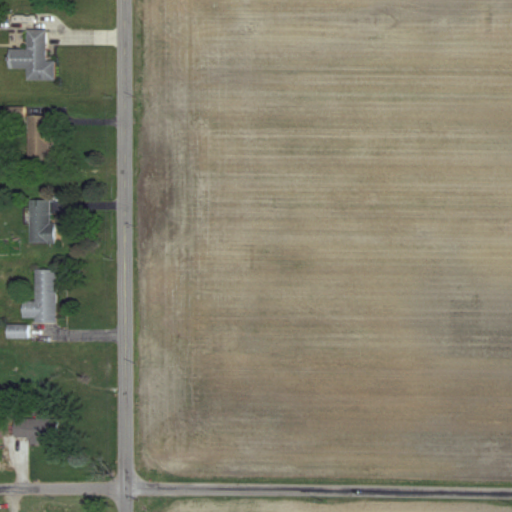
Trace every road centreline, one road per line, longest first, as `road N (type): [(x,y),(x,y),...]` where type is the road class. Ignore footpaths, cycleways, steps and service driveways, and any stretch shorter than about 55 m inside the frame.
road 1 (residential): [(0,489),(511,494)]
road 2 (tertiary): [(125,0),(126,511)]
